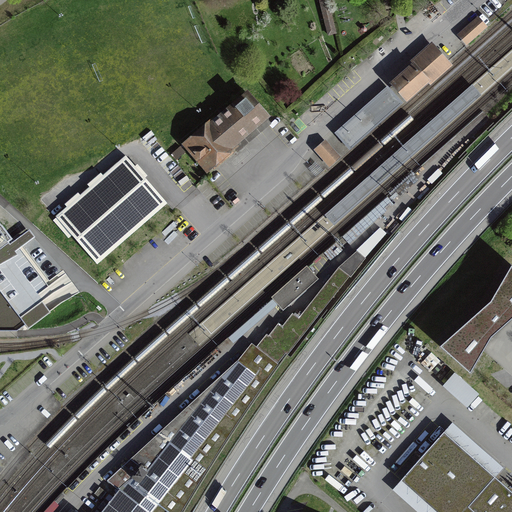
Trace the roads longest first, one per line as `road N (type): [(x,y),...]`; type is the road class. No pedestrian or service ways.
road 1 (residential): [(469,0),(0,417)]
road 2 (motorway): [(511,137),(337,333),(216,511)]
road 3 (motorway): [(248,511),(359,350),(511,176)]
